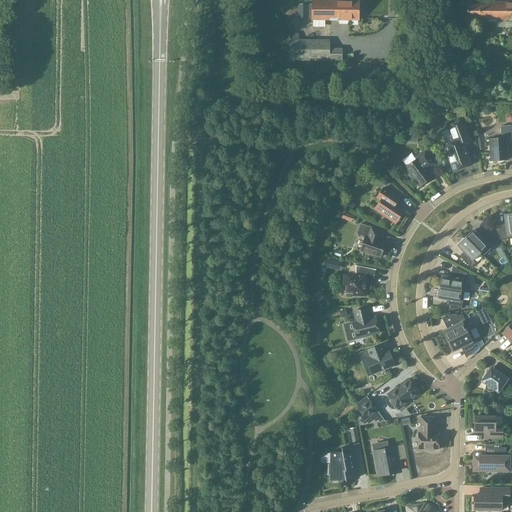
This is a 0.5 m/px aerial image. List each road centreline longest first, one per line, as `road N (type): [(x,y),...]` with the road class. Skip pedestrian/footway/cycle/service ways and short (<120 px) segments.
road 1 (primary): [(151,511),(159,6)]
road 2 (residential): [(511,177),(442,197),(399,253),(396,323),(431,378)]
road 3 (residential): [(449,385),(421,326),(425,265),(454,220),(511,193)]
road 4 (residential): [(300,511),(454,475)]
